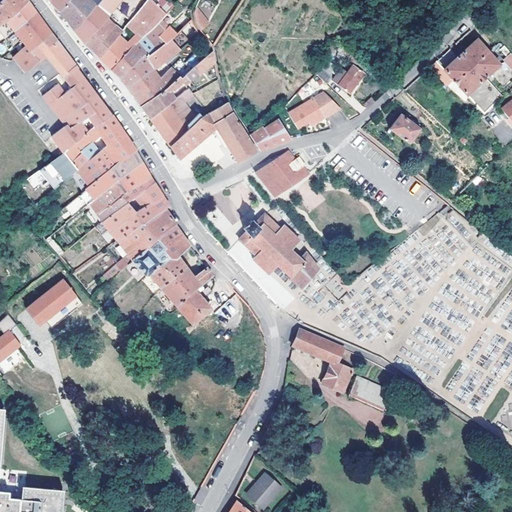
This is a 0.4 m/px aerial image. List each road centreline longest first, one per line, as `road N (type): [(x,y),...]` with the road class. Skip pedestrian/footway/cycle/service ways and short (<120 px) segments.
road 1 (residential): [(485,0),(366,116),(175,200)]
road 2 (residential): [(210,511),(265,399),(275,349),(262,307),(175,200)]
road 3 (residential): [(175,200),(33,0)]
